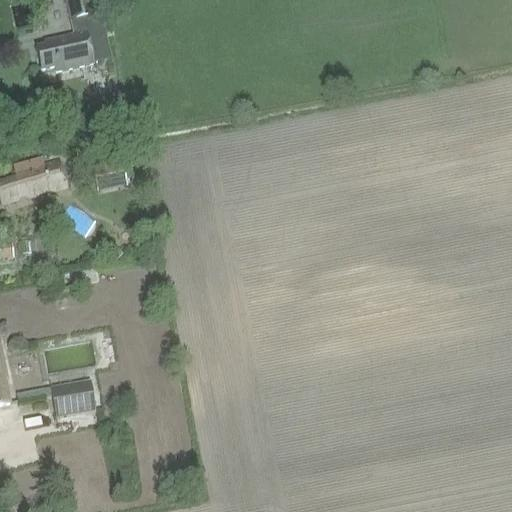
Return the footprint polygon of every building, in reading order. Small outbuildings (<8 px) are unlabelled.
[(111,62),(105,37),(99,13),(95,14),(91,0),(64,0),(73,39),(46,45),(47,50),(37,52),(41,72),(55,69),(56,74),(93,67),(93,66),(111,62)] [(114,115),(110,96),(86,101),(90,120),(114,115)] [(58,162),(42,167),(40,160),(12,169),(14,176),(16,181),(0,185),(0,200),(2,207),(66,187),(58,162)] [(132,177),(128,161),(91,168),(94,184),(132,177)] [(0,407),(11,406),(2,358),(0,347),(0,407)] [(96,412),(90,384),(73,387),(73,386),(50,391),(55,420),(96,412)]
